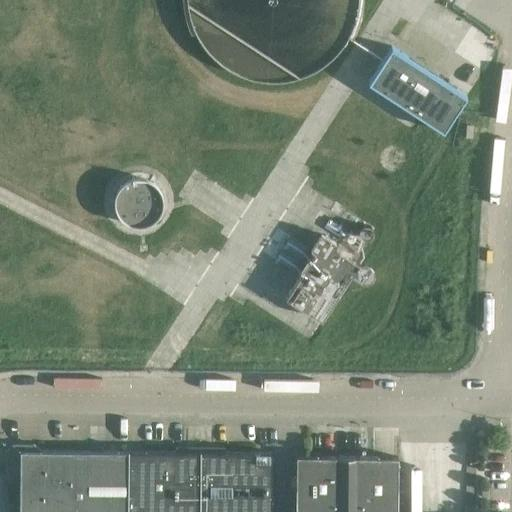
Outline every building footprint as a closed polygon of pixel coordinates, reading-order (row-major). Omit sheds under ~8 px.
[(334,55),(344,39),(351,21),(354,2),(353,0),(181,0),(183,17),(189,36),(199,52),(212,66),(228,77),(246,83),(266,86),(285,84),(303,78),(320,68),(334,55)] [(463,98),(385,52),(364,89),(441,135),(463,98)] [(98,105),(104,142),(169,132),(163,95),(98,105)] [(164,212),(166,202),(164,193),(159,184),(152,178),(142,174),(132,174),(123,178),(116,184),(111,193),(109,202),(111,212),(116,220),(123,227),(132,230),(142,230),(152,227),(159,220),(164,212)] [(294,302),(330,324),(365,266),(340,251),(342,246),(331,240),(294,302)] [(270,511),(271,453),(79,451),(36,451),(32,447),(22,446),(22,451),(16,450),(16,452),(10,452),(10,476),(16,476),(15,511),(270,511)] [(398,511),(399,458),(295,457),(294,511),(398,511)]
